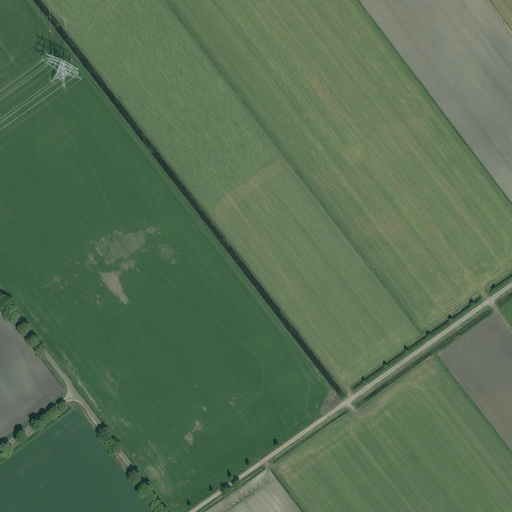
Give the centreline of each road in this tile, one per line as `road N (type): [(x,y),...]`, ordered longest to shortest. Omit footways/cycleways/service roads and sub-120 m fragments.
road 1 (unclassified): [(199,511),(511,287)]
road 2 (unclassified): [(166,511),(75,393)]
road 3 (unclassified): [(75,393),(0,293)]
